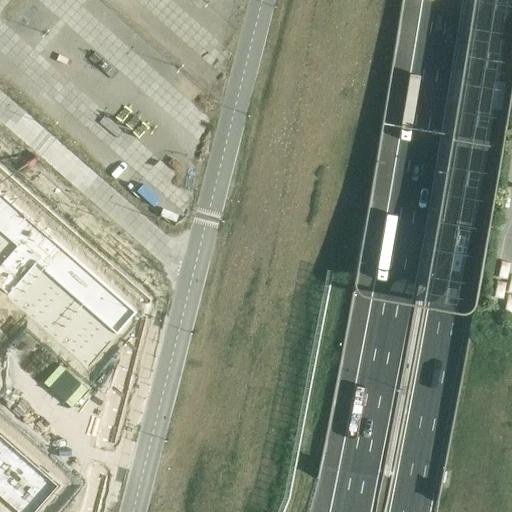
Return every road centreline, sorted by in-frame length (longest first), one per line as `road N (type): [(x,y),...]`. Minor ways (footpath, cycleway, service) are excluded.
road 1 (motorway): [(441,0),(351,511)]
road 2 (motorway): [(410,511),(498,0)]
road 3 (unclassified): [(264,0),(195,273)]
road 4 (tertiary): [(195,273),(0,108)]
road 5 (tertiary): [(195,273),(136,511)]
road 6 (unknown): [(175,347),(0,189)]
road 7 (unknown): [(0,267),(160,409)]
